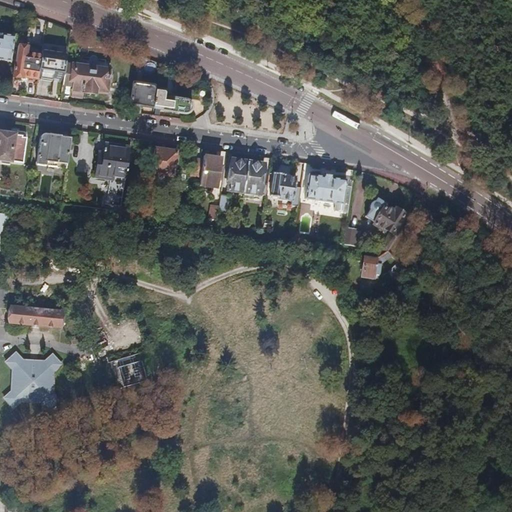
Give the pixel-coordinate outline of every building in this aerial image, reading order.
[(0,59),(9,61),(13,37),(2,35),(2,36),(0,35),(0,59)] [(32,77),(37,78),(41,55),(26,52),(27,48),(17,46),(13,77),(21,78),(22,77),(31,78),(32,77)] [(65,66),(67,55),(42,51),(41,55),(37,78),(63,82),(65,66)] [(63,82),(63,86),(72,87),(71,97),(82,99),(82,93),(94,95),(96,91),(105,93),(107,84),(110,84),(111,77),(109,72),(85,68),(83,65),(78,64),(76,67),(65,66),(63,82)] [(134,81),(130,106),(153,109),(156,88),(156,84),(134,81)] [(156,88),(153,109),(185,114),(189,113),(193,109),(193,105),(192,102),(189,98),(165,95),(164,90),(156,88)] [(9,162),(22,164),(25,140),(21,139),(21,137),(11,136),(12,134),(5,133),(5,135),(0,134),(0,160),(1,160),(1,163),(7,164),(9,162)] [(65,170),(70,139),(59,138),(59,136),(48,135),(48,136),(41,135),(39,138),(35,165),(45,166),(46,163),(56,164),(55,168),(65,170)] [(123,191),(129,149),(104,146),(102,161),(97,161),(95,178),(114,181),(112,189),(123,191)] [(172,177),(175,154),(154,151),(150,174),(172,177)] [(220,160),(203,157),(203,162),(200,178),(200,187),(215,190),(220,160)] [(200,178),(203,162),(193,161),(191,177),(200,178)] [(242,193),(247,164),(231,162),(226,191),(242,193)] [(263,166),(247,164),(242,193),(259,196),(261,178),(263,166)] [(298,203),(300,190),(293,189),(295,179),(282,177),(282,176),(273,175),(269,197),(279,199),(279,201),(292,203),(291,207),(297,208),(298,203)] [(327,203),(331,180),(331,178),(321,177),(321,178),(308,177),(304,200),(327,203)] [(268,179),(261,178),(259,196),(265,197),(268,179)] [(347,214),(351,188),(345,187),(345,182),(331,180),(327,203),(335,204),(334,212),(347,214)] [(228,198),(220,197),(218,207),(218,211),(226,213),(228,198)] [(392,234),(399,222),(404,216),(395,210),(393,213),(385,209),(387,205),(377,198),(376,200),(370,202),(368,207),(368,212),(365,217),(374,223),(374,225),(383,232),(385,230),(389,233),(392,234)] [(306,204),(298,203),(297,208),(296,216),(305,217),(306,204)] [(240,214),(241,205),(234,204),(232,213),(240,214)] [(218,211),(218,207),(211,207),(208,221),(216,222),(218,211)] [(269,220),(262,218),(260,234),(267,235),(269,220)] [(378,250),(387,251),(404,226),(399,222),(392,234),(389,233),(378,250)] [(342,246),(354,247),(356,232),(345,231),(342,246)] [(373,274),(375,261),(361,259),(359,272),(373,274)] [(396,281),(405,272),(393,260),(389,264),(396,272),(392,276),(396,281)] [(61,329),(62,313),(11,308),(9,323),(35,326),(61,329)] [(22,359),(15,351),(3,362),(10,370),(10,391),(2,399),(13,409),(21,402),(43,404),(49,411),(60,401),(53,392),(54,372),(62,365),(52,353),(44,360),(33,360),(22,359)]
